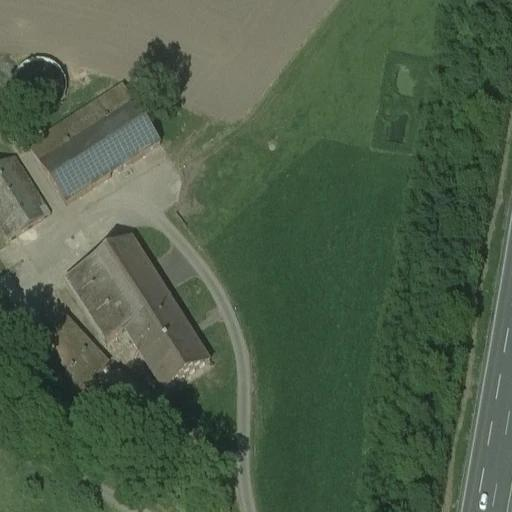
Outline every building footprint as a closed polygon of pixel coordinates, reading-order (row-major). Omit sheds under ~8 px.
[(60,68),(49,63),(41,62),(33,65),(25,72),(21,79),(20,87),(22,96),(27,103),(35,108),(43,110),(51,109),(60,104),(65,97),(68,89),(68,83),(65,75),(60,68)] [(125,91),(30,151),(67,209),(161,148),(154,136),(125,91)] [(191,112),(154,136),(161,148),(165,154),(202,130),(191,112)] [(15,161),(0,170),(0,226),(11,244),(51,218),(15,161)] [(139,323),(171,302),(133,243),(66,285),(106,348),(126,335),(131,342),(146,333),(139,323)] [(211,365),(171,302),(139,323),(146,333),(131,342),(164,395),(211,365)] [(35,345),(80,394),(109,367),(64,318),(35,345)] [(118,377),(95,405),(129,432),(152,404),(118,377)]
